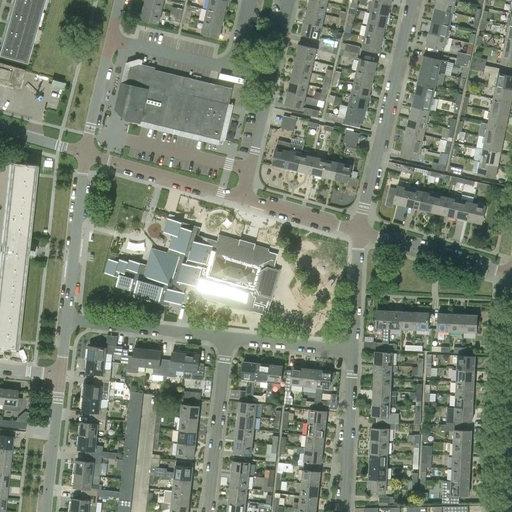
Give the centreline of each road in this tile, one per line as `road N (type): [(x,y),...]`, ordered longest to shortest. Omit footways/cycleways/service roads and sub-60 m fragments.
road 1 (residential): [(358,229),(413,0)]
road 2 (residential): [(207,511),(226,337)]
road 3 (residential): [(67,320),(84,154)]
road 4 (residential): [(344,511),(352,348)]
road 5 (residential): [(241,197),(84,154)]
road 6 (residential): [(67,320),(226,337)]
road 7 (residential): [(511,273),(358,229)]
road 8 (residential): [(48,511),(62,374)]
road 9 (residential): [(226,337),(352,348)]
road 10 (residential): [(233,68),(110,40)]
road 11 (residential): [(241,197),(271,77)]
road 12 (residential): [(358,229),(241,197)]
